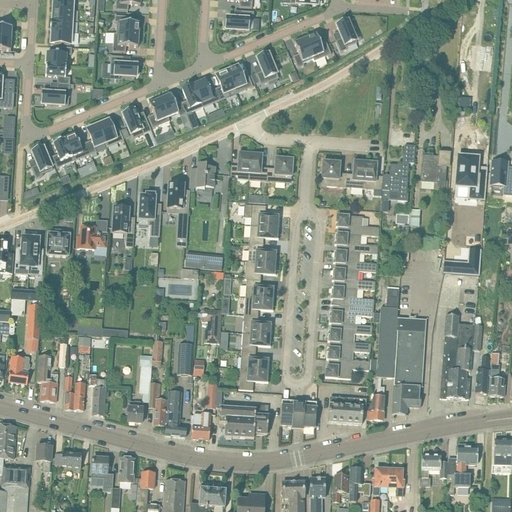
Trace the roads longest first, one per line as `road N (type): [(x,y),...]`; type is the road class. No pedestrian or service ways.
road 1 (tertiary): [(511,417),(261,464),(175,454),(0,407)]
road 2 (unclassified): [(0,227),(249,122)]
road 3 (unclassified): [(249,122),(458,0)]
road 4 (residential): [(29,63),(25,128),(32,132),(157,85)]
road 5 (residential): [(298,389),(307,377),(319,226),(303,210)]
road 6 (residential): [(303,210),(285,374),(298,389)]
road 7 (residential): [(201,67),(335,7),(335,0)]
